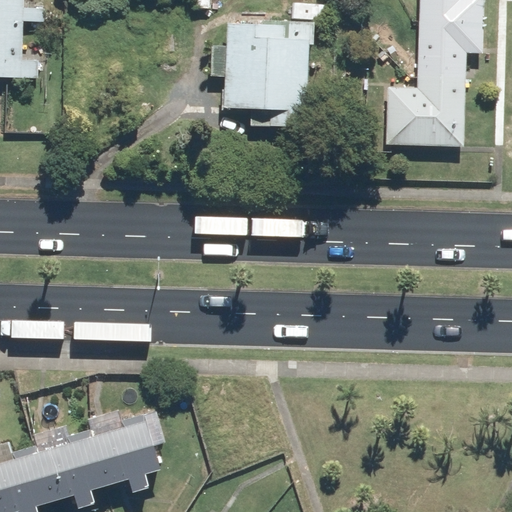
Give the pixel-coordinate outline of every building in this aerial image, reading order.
[(22,10),(22,0),(0,0),(0,79),(37,80),(37,63),(20,62),(21,23),(44,23),(44,11),(22,10)] [(207,0),(191,0),(191,10),(207,11),(207,0)] [(482,0),(418,0),(416,90),(387,89),(385,146),(414,147),(462,148),(465,55),(481,55),(482,0)] [(310,7),(278,6),(278,21),(310,22),(310,7)] [(261,26),(225,25),(225,47),(210,47),(209,79),(224,79),(223,111),(249,112),(249,128),(305,129),(307,47),(312,47),(313,24),(261,23),(261,26)] [(160,470),(146,422),(143,413),(121,419),(123,429),(93,437),(91,428),(65,436),(68,445),(0,464),(0,511),(14,511),(19,511),(36,511),(35,506),(73,495),(77,509),(94,504),(90,490),(127,479),(131,493),(149,488),(145,474),(160,470)]
